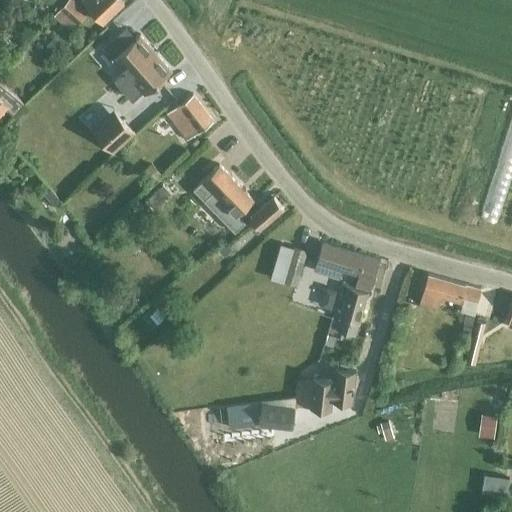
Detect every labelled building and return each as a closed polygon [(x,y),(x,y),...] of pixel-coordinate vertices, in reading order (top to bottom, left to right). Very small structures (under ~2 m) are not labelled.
[(76,25),(87,13),(72,0),(68,0),(55,15),(69,28),(74,23),(76,25)] [(102,22),(124,2),(122,0),(81,0),(82,0),(102,22)] [(171,70),(140,34),(121,50),(112,40),(103,47),(113,58),(112,58),(125,72),(115,80),(132,100),(142,91),(144,94),(171,70)] [(0,113),(4,108),(11,114),(22,102),(0,82),(0,113)] [(187,139),(212,120),(192,93),(177,104),(174,100),(164,108),(187,139)] [(135,132),(113,109),(91,129),(112,152),(135,132)] [(151,163),(142,171),(152,183),(161,175),(151,163)] [(237,215),(253,199),(229,175),(228,175),(219,165),(193,189),(234,231),(243,222),(237,215)] [(163,185),(145,202),(153,210),(170,193),(163,185)] [(48,191),(42,196),(52,209),(58,204),(48,191)] [(258,228),(283,207),(273,196),(259,208),(260,209),(250,218),(258,228)] [(225,240),(216,248),(223,255),(232,248),(225,240)] [(359,274),(356,285),(370,289),(379,260),(322,243),(314,270),(339,277),(342,269),(359,274)] [(296,286),(306,250),(294,246),(283,282),(296,286)] [(477,299),(480,288),(428,273),(421,300),(437,304),(440,294),(460,300),(462,295),(477,299)] [(342,284),(331,321),(329,327),(354,334),(366,291),(342,284)] [(325,289),(319,308),(330,311),(336,292),(325,289)] [(484,296),(478,316),(477,316),(465,360),(474,362),(486,318),(488,319),(488,316),(491,309),(493,298),(484,296)] [(491,309),(488,316),(498,319),(500,311),(491,309)] [(464,318),(462,325),(471,327),(473,320),(464,318)] [(326,337),(324,346),(332,348),(334,339),(326,337)] [(313,378),(310,406),(310,407),(330,409),(331,400),(352,402),(356,371),(335,369),(334,381),(313,378)] [(258,403),(225,407),(228,426),(255,423),(258,403)] [(292,428),(295,407),(262,403),(259,424),(292,428)] [(481,414),(478,436),(491,438),(494,416),(481,414)] [(380,424),(376,425),(378,432),(382,431),(382,434),(391,432),(388,420),(379,422),(380,424)] [(487,493),(506,496),(508,479),(489,476),(487,493)]
